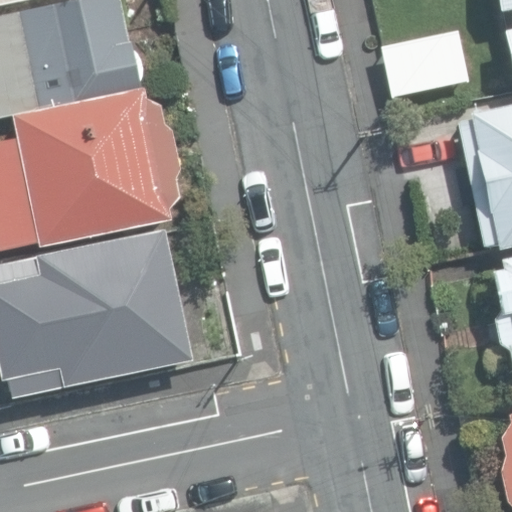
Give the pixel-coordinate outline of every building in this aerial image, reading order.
[(0,118),(141,93),(123,0),(68,0),(0,12),(0,118)] [(511,0),(497,0),(500,12),(510,10),(511,18),(511,28),(504,30),(511,70),(511,0)] [(476,77),(469,38),(384,53),(390,92),(476,77)] [(0,250),(41,242),(42,249),(174,221),(172,210),(183,198),(180,177),(184,171),(175,129),(169,125),(164,105),(150,100),(148,95),(17,120),(21,139),(0,143),(0,250)] [(511,103),(469,113),(498,250),(511,247),(511,103)] [(9,378),(13,396),(193,358),(165,226),(0,260),(0,362),(3,379),(9,378)] [(511,255),(500,258),(502,267),(491,270),(511,374),(511,255)] [(511,410),(507,412),(510,421),(499,436),(504,454),(498,470),(505,500),(511,506),(511,410)]
